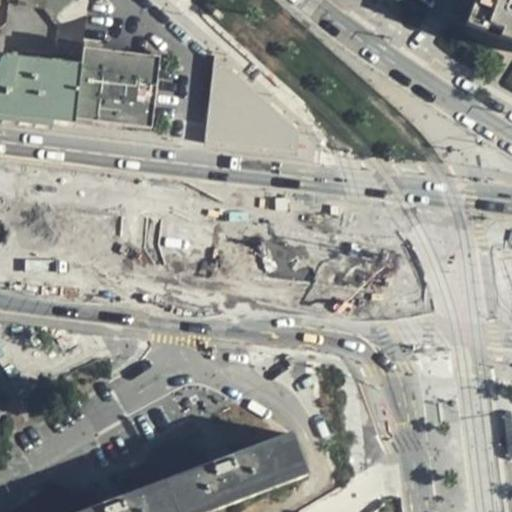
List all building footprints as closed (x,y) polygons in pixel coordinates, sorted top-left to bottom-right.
[(85,45),(89,0),(0,0),(0,119),(76,121),(82,65),(12,56),(6,57),(2,60),(0,61),(0,0),(20,0),(21,4),(46,6),(61,29),(59,52),(84,55),(85,45)] [(511,0),(471,0),(463,24),(511,42),(511,0)] [(161,54),(85,45),(84,55),(82,65),(76,121),(151,129),(161,54)] [(298,133),(213,58),(203,141),(296,152),(298,133)] [(212,511),(308,476),(292,434),(81,511),(212,511)]
